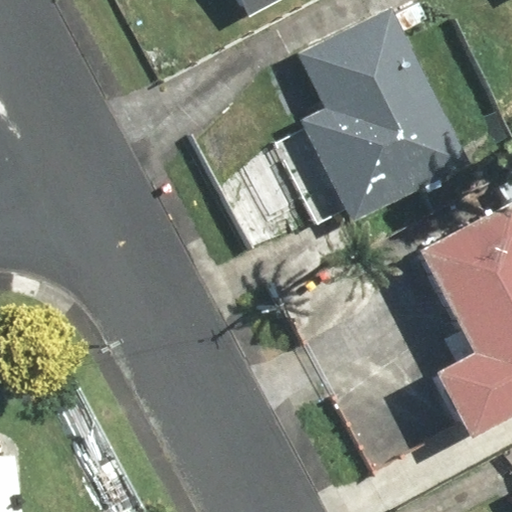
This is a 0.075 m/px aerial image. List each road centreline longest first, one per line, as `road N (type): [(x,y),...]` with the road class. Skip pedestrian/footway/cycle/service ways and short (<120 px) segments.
road 1 (residential): [(86,165),(268,511)]
road 2 (residential): [(0,10),(86,165)]
